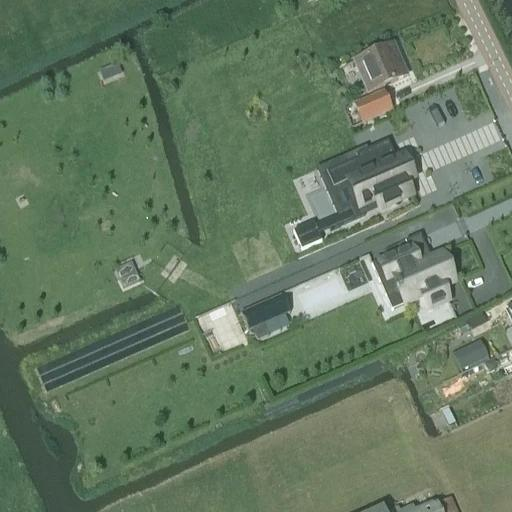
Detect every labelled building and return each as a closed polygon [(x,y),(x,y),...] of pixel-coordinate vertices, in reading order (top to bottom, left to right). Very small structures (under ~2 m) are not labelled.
[(363,84),(367,95),(406,78),(392,47),(351,64),(360,85),(363,84)] [(389,113),(382,95),(354,107),(362,125),(389,113)] [(356,161),(325,175),(332,191),(347,184),(359,211),(374,204),(385,199),(389,207),(411,197),(405,183),(412,180),(404,163),(397,166),(387,143),(367,152),(354,158),(356,161)] [(318,238),(314,229),(312,225),(292,234),(301,253),(321,244),(318,238)] [(407,251),(370,267),(391,313),(421,299),(427,312),(447,303),(441,290),(453,285),(440,256),(429,261),(417,266),(409,250),(407,251)] [(276,300),(239,316),(247,334),(252,332),(257,343),(265,339),(260,328),(263,327),(284,318),(276,300)] [(454,511),(449,500),(436,506),(429,490),(378,511),(454,511)]
